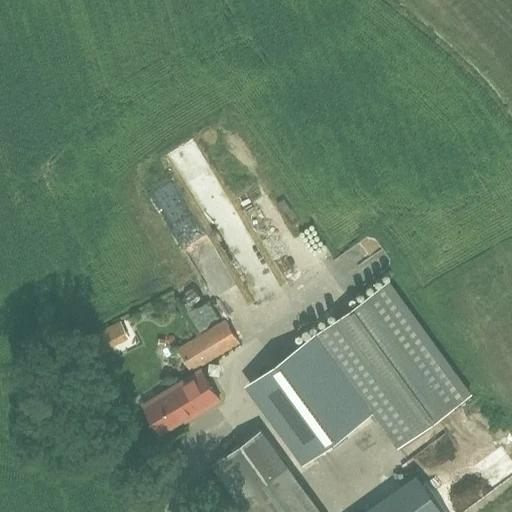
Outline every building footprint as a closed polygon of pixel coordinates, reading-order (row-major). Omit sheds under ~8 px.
[(190,200),(211,195),(200,155),(180,161),(190,200)] [(226,201),(205,216),(254,287),(260,283),(248,264),(263,254),(226,201)] [(292,284),(335,260),(318,230),(297,242),(291,231),(269,243),(292,284)] [(472,399),(393,284),(255,379),(310,458),(373,414),(398,450),(472,399)] [(193,371),(240,342),(226,319),(179,347),(193,371)] [(192,416),(220,399),(208,379),(190,389),(184,380),(145,404),(162,432),(191,414),(192,416)] [(253,511),(297,480),(285,462),(236,498),(246,511),(253,511)]
